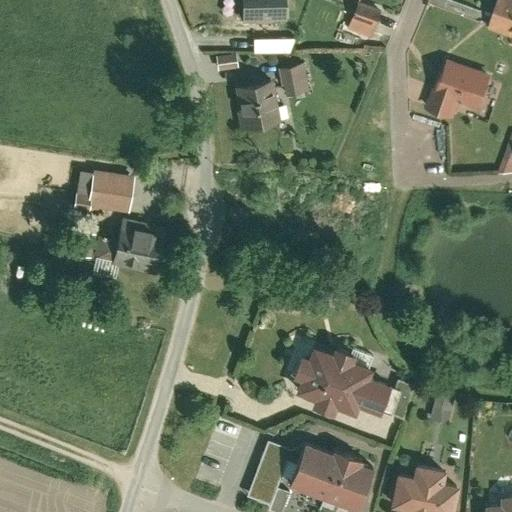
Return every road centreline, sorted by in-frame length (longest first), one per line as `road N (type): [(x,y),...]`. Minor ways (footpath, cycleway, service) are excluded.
road 1 (residential): [(172,0),(196,87),(202,170),(195,279),(135,496)]
road 2 (residential): [(418,0),(396,50),(403,145),(419,155)]
road 3 (track): [(0,429),(97,470),(135,496)]
